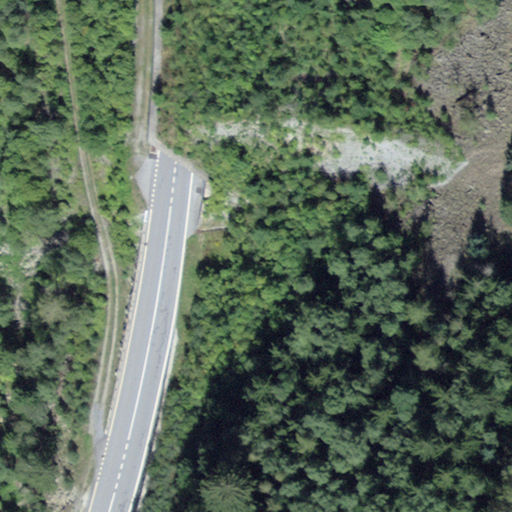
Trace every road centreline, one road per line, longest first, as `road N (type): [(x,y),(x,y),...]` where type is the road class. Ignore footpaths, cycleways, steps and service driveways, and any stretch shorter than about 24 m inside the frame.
road 1 (secondary): [(108,511),(163,256),(183,0)]
road 2 (track): [(60,0),(111,274),(99,439)]
